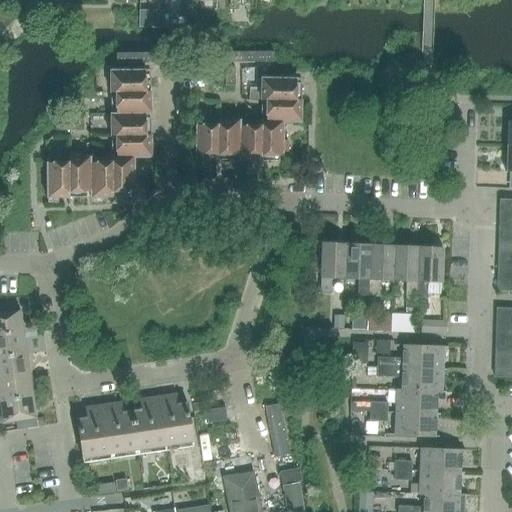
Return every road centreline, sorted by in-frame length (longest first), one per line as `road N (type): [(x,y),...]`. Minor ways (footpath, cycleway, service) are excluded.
road 1 (residential): [(40,265),(64,374),(76,384),(233,359)]
road 2 (residential): [(494,416),(475,415),(478,214),(463,213)]
road 3 (residential): [(463,213),(283,205)]
road 4 (residential): [(233,359),(283,205)]
road 5 (residential): [(171,201),(116,236),(40,265)]
road 6 (residential): [(233,359),(258,491)]
